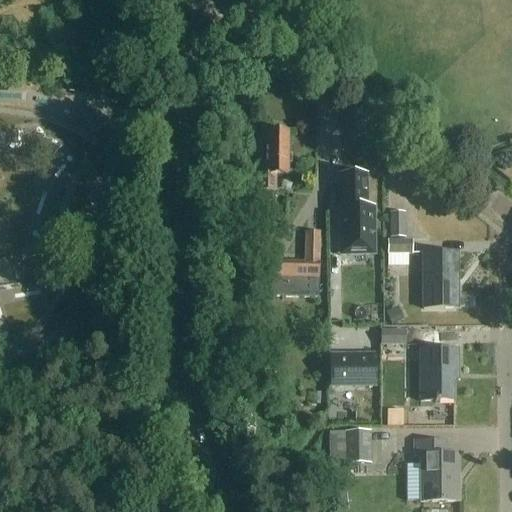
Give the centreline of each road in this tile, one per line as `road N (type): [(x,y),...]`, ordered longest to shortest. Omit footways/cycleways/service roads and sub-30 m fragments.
road 1 (unclassified): [(224,511),(192,417),(179,288),(204,0)]
road 2 (unclassified): [(511,215),(312,63)]
